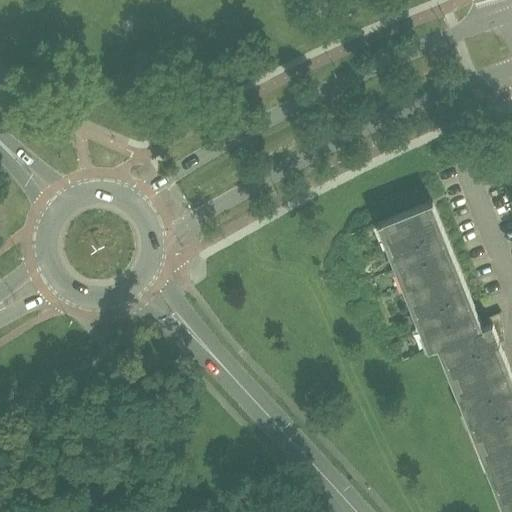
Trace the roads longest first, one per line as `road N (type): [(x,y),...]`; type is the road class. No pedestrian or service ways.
road 1 (primary): [(509,14),(304,101),(190,179),(140,198)]
road 2 (primary): [(159,234),(219,193),(511,68)]
road 3 (tertiary): [(355,511),(226,369)]
road 4 (tertiary): [(226,369),(202,326),(154,272)]
